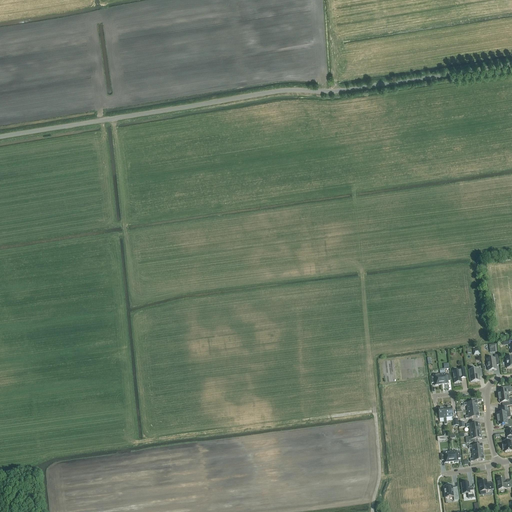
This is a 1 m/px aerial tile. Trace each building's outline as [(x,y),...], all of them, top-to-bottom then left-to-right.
[(497,353),(496,345),(489,346),(489,349),(493,348),(494,353),(497,353)] [(487,363),(486,366),(487,368),(488,368),(488,371),(496,370),(495,363),(499,362),(498,355),(494,356),(495,359),(487,360),(487,363)] [(454,384),(462,383),(461,379),(466,379),(465,369),(460,370),(460,371),(453,372),(454,384)] [(470,383),(480,382),(480,381),(479,381),(479,377),(482,377),(481,369),(478,370),(478,369),(469,371),(471,383),(470,383)] [(448,376),(447,376),(447,375),(440,376),(441,385),(448,385),(448,382),(451,381),(450,375),(448,376)] [(435,386),(441,385),(440,376),(434,376),(434,377),(431,378),(431,384),(434,383),(435,386)] [(499,398),(508,396),(508,393),(511,393),(511,386),(504,387),(504,391),(498,392),(498,393),(498,394),(498,395),(499,398)] [(508,396),(499,398),(499,401),(499,402),(500,403),(500,404),(506,403),(506,406),(511,405),(511,399),(509,400),(508,396)] [(467,406),(467,411),(478,410),(478,405),(477,402),(474,402),(467,403),(464,404),(464,406),(467,406)] [(445,408),(438,409),(439,419),(443,418),(444,425),(447,425),(446,418),(445,408)] [(497,417),(498,420),(507,418),(507,415),(510,415),(509,408),(503,409),(503,413),(497,414),(497,415),(496,415),(497,416),(497,417)] [(479,414),(478,410),(467,411),(468,416),(465,417),(465,419),(468,419),(476,418),(479,418),(479,414)] [(507,418),(498,420),(498,423),(498,424),(498,425),(498,426),(505,425),(505,428),(511,427),(511,421),(508,422),(507,418)] [(470,433),(481,431),(480,427),(480,423),(477,424),(469,425),(466,425),(466,428),(469,427),(470,433)] [(481,436),(481,431),(470,433),(471,438),(466,438),(466,444),(473,443),(473,440),(479,439),(482,439),(481,436)] [(511,438),(507,439),(508,441),(503,442),(504,444),(502,444),(501,444),(502,450),(503,450),(504,450),(505,452),(504,452),(505,452),(511,451),(511,450),(511,448),(511,447),(511,438)] [(472,449),(472,454),(483,453),(483,448),(482,445),(479,445),(472,446),(469,446),(469,449),(472,449)] [(470,460),(470,462),(473,462),(481,461),(484,461),(484,457),(483,453),(472,454),(473,459),(470,460)] [(458,461),(461,461),(460,455),(457,455),(457,454),(450,455),(451,465),(458,464),(458,461)] [(450,455),(444,456),(444,457),(441,457),(441,463),(444,463),(445,465),(451,465),(450,455)] [(505,482),(505,479),(497,480),(498,490),(506,489),(506,488),(511,488),(511,481),(506,481),(507,482),(505,482)] [(479,482),(480,492),(488,491),(494,490),(493,483),(487,484),(487,481),(484,481),(483,481),(480,481),(479,482)] [(469,483),(462,484),(464,495),(469,494),(469,499),(476,498),(475,489),(470,490),(469,483)] [(452,486),(444,487),(445,499),(454,498),(454,501),(459,500),(458,491),(453,491),(453,488),(452,486)]
